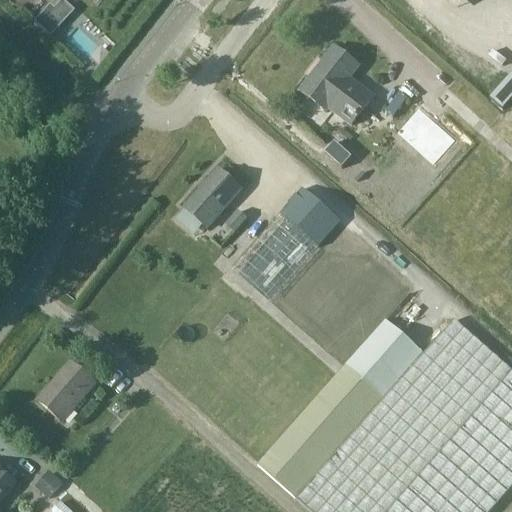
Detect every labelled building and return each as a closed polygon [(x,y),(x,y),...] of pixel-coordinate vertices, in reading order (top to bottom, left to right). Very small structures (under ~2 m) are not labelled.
[(73,12),(61,2),(53,11),(49,7),(34,24),(49,38),(73,12)] [(359,67),(334,49),(324,62),(325,63),(313,80),(311,78),(300,93),(324,112),(327,108),(351,127),(373,99),(365,92),(364,94),(354,87),(356,85),(349,80),(359,67)] [(502,111),(511,99),(511,75),(490,100),(502,111)] [(325,154),(341,169),(351,158),(334,143),(325,154)] [(206,228),(240,189),(216,169),(182,208),(206,228)] [(415,289),(340,223),(303,190),(297,197),(296,196),(288,204),(289,205),(145,367),(309,511),(491,511),(511,489),(511,372),(454,321),(424,356),(386,322),(415,289)] [(235,234),(248,220),(238,212),(226,226),(235,234)] [(62,421),(95,384),(71,363),(38,400),(62,421)] [(277,511),(147,396),(44,511),(277,511)] [(0,511),(4,511),(0,507),(0,500),(16,483),(0,468),(0,511)] [(61,484),(48,472),(33,488),(47,500),(61,484)]
